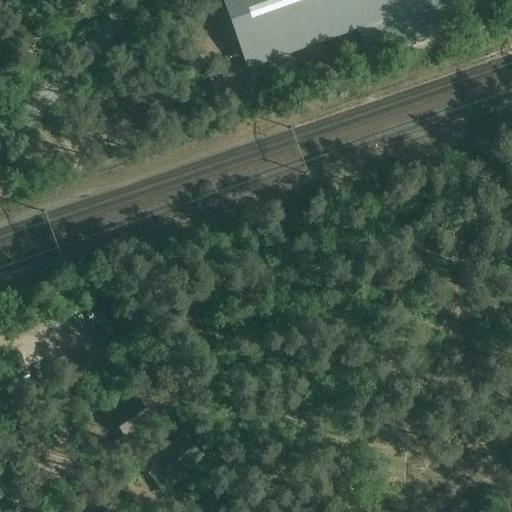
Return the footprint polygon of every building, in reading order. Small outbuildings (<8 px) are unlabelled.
[(356,30),(363,49),(482,7),(479,0),(223,0),(248,69),(356,30)] [(511,0),(494,0),(500,15),(511,10),(511,0)] [(139,397),(111,416),(128,439),(155,421),(139,397)] [(183,434),(155,461),(176,481),(203,455),(183,434)] [(232,511),(210,494),(195,511),(232,511)]
